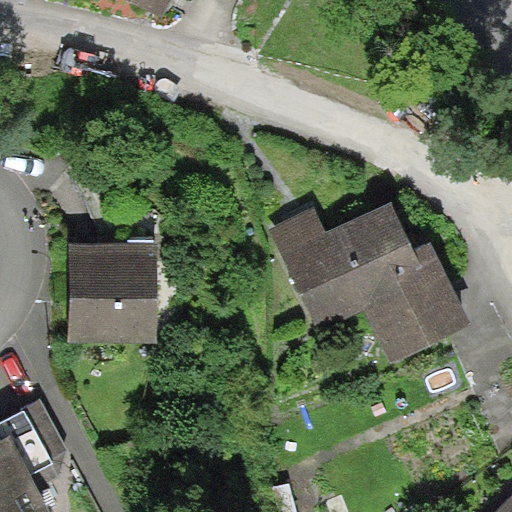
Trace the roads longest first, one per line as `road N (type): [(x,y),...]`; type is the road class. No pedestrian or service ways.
road 1 (residential): [(0,26),(50,31),(290,102),(446,173)]
road 2 (residential): [(446,173),(511,292)]
road 3 (residential): [(0,321),(20,258),(0,203)]
